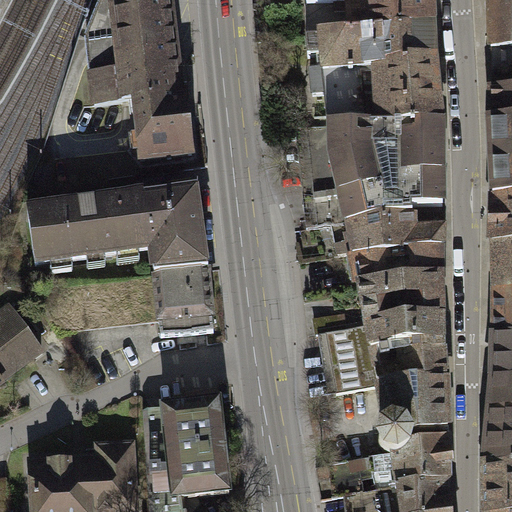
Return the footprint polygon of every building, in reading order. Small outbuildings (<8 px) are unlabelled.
[(186,93),(180,93),(169,0),(103,0),(88,35),(95,105),(96,109),(99,109),(134,105),(142,161),(192,153),(186,93)] [(307,6),(310,38),(384,30),(434,24),(433,14),(433,5),(432,0),(376,0),(368,1),(307,6)] [(511,0),(490,0),(491,6),(492,49),(511,48),(511,0)] [(384,30),(385,62),(440,59),(434,24),(384,30)] [(385,62),(384,30),(310,38),(307,39),(309,59),(324,57),(326,71),(312,73),(314,97),(327,95),(330,127),(388,125),(385,62)] [(492,70),(511,69),(511,48),(492,49),(492,70)] [(385,62),(388,125),(443,123),(440,59),(385,62)] [(491,90),(511,89),(511,69),(492,70),(491,90)] [(511,89),(491,90),(490,119),(511,117),(511,89)] [(511,117),(490,119),(494,200),(511,197),(511,117)] [(445,208),(443,123),(388,125),(330,127),(306,129),(315,203),(341,198),(348,223),(348,226),(382,218),(413,218),(414,210),(445,208)] [(197,188),(29,209),(36,267),(152,253),(163,339),(215,332),(197,188)] [(511,197),(494,200),(492,244),(511,244),(511,197)] [(348,226),(355,255),(444,249),(444,216),(413,218),(382,218),(348,226)] [(333,226),(340,258),(355,255),(348,226),(348,223),(333,226)] [(511,244),(492,244),(494,292),(511,292),(511,244)] [(397,281),(444,278),(444,249),(355,255),(360,288),(397,281)] [(360,288),(367,328),(394,323),(445,317),(444,278),(397,281),(360,288)] [(511,292),(494,292),(493,336),(511,336),(511,292)] [(11,309),(0,317),(0,382),(43,351),(11,309)] [(317,320),(319,336),(348,331),(345,315),(317,320)] [(367,328),(379,387),(449,378),(445,317),(394,323),(367,328)] [(379,387),(367,328),(348,331),(319,336),(321,349),(329,347),(338,395),(379,387)] [(511,336),(493,336),(493,381),(511,380),(511,336)] [(449,378),(379,387),(387,424),(403,423),(411,431),(411,435),(449,431),(449,378)] [(485,465),(511,462),(511,380),(493,381),(485,465)] [(230,494),(220,402),(143,412),(149,511),(189,511),(199,497),(230,494)] [(403,423),(387,424),(378,437),(380,448),(390,457),(393,457),(405,455),(412,445),(411,435),(411,431),(403,423)] [(393,457),(398,488),(451,481),(449,439),(412,445),(405,455),(393,457)] [(100,460),(34,464),(36,511),(135,511),(132,447),(100,449),(100,455),(100,460)] [(375,480),(378,492),(398,488),(393,457),(390,457),(371,460),(375,480)] [(371,460),(316,469),(318,484),(332,481),(335,499),(343,497),(364,494),(362,482),(375,480),(371,460)] [(511,511),(511,462),(485,465),(485,511),(511,511)] [(402,511),(450,511),(451,481),(398,488),(402,511)] [(14,511),(13,485),(0,485),(0,511),(14,511)] [(372,493),(376,511),(402,511),(398,488),(378,492),(372,493)] [(343,497),(344,511),(376,511),(372,493),(364,494),(343,497)]
